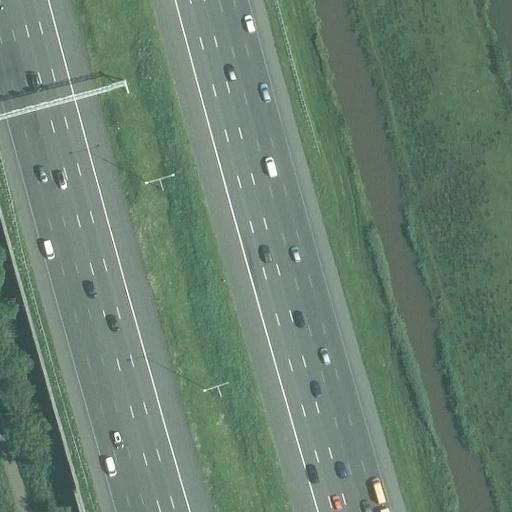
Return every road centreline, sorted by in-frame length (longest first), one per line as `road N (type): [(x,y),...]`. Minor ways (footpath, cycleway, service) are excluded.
road 1 (motorway): [(355,511),(211,0)]
road 2 (motorway): [(12,0),(154,511)]
